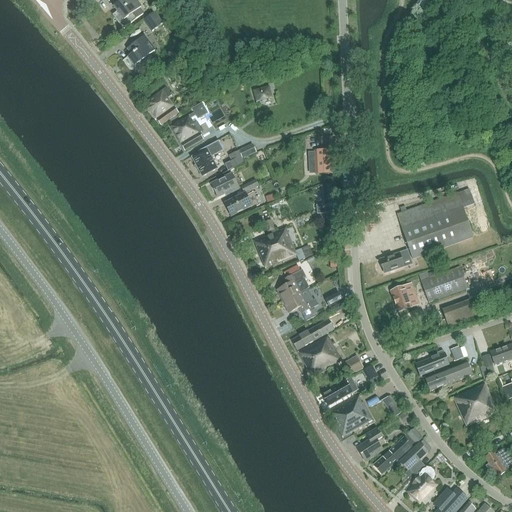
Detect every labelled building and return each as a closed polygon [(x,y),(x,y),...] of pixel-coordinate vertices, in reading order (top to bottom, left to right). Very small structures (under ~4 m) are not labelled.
[(123,30),(143,15),(138,9),(141,7),(134,0),(120,0),(113,6),(120,15),(115,19),(123,30)] [(142,22),(150,34),(162,25),(154,13),(142,22)] [(133,76),(153,61),(149,56),(155,52),(144,37),(128,49),(132,55),(123,62),(133,76)] [(161,126),(178,113),(167,98),(171,95),(166,88),(144,104),(161,126)] [(252,92),(255,104),(272,100),(269,88),(252,92)] [(189,116),(170,127),(185,151),(203,140),(199,133),(202,131),(197,122),(193,124),(189,116)] [(202,177),(216,170),(210,158),(224,151),(218,141),(198,152),(199,156),(193,159),(202,177)] [(243,159),(256,154),(252,145),(239,151),(243,159)] [(315,152),(309,153),(309,164),(315,163),(316,175),(332,174),(331,150),(315,151),(315,152)] [(230,170),(244,163),(238,151),(230,155),(231,155),(229,156),(232,162),(227,164),(230,170)] [(230,193),(239,188),(240,188),(233,174),(211,185),(217,197),(229,191),(230,193)] [(243,194),(245,193),(245,194),(258,187),(255,181),(240,188),(243,194)] [(324,205),(316,206),(317,214),(325,214),(334,213),(331,185),(322,186),(324,205)] [(414,261),(473,239),(463,210),(474,206),(468,190),(457,194),(397,216),(414,261)] [(245,193),(243,194),(225,202),(231,215),(251,206),(251,207),(258,204),(253,192),(246,195),(245,194),(245,193)] [(273,195),(266,198),(268,204),(275,201),(273,195)] [(271,221),(264,224),(268,233),(274,230),(271,221)] [(295,252),(285,229),(259,240),(258,238),(253,240),(265,269),(296,256),(299,262),(315,255),(314,251),(311,252),(308,247),(295,252)] [(384,275),(404,268),(399,254),(379,261),(384,275)] [(467,289),(459,268),(430,279),(428,273),(419,276),(421,282),(429,303),(467,289)] [(289,284),(277,290),(283,302),(301,293),(307,289),(309,289),(305,280),(306,279),(302,271),(300,272),(286,279),(289,284)] [(412,285),(391,292),(399,312),(419,305),(412,285)] [(301,293),(283,302),(289,314),(301,307),(304,313),(318,306),(315,300),(313,301),(307,289),(301,293)] [(338,293),(325,300),(329,308),(342,302),(338,293)] [(449,329),(477,319),(470,301),(443,311),(449,329)] [(345,302),(339,305),(342,310),(348,307),(345,302)] [(334,330),(346,323),(343,318),(331,325),(329,320),(292,342),(297,351),(334,330)] [(313,378),(342,360),(328,336),(298,353),(313,378)] [(495,367),(511,360),(511,347),(511,345),(490,353),(495,367)] [(452,353),(455,362),(463,358),(460,350),(458,347),(451,350),(452,353)] [(421,377),(449,365),(444,353),(416,365),(421,377)] [(352,376),(364,369),(361,364),(356,356),(344,363),(352,376)] [(431,393),(472,376),(467,362),(425,379),(431,393)] [(495,374),(492,367),(487,369),(489,376),(495,374)] [(368,383),(377,378),(371,368),(363,373),(368,383)] [(505,369),(496,372),(498,378),(507,375),(505,369)] [(511,381),(510,382),(511,385),(503,388),(508,400),(511,398),(511,381)] [(328,407),(352,393),(346,382),(322,396),(328,407)] [(466,428),(491,417),(490,415),(497,412),(485,384),(453,398),(466,428)] [(362,404),(359,398),(360,398),(358,396),(329,412),(343,438),(367,424),(366,423),(372,420),(363,403),(362,404)] [(404,414),(400,417),(405,424),(410,421),(405,414),(404,414)] [(365,461),(383,450),(378,441),(383,438),(377,429),(367,436),(370,441),(358,449),(365,461)] [(423,439),(414,429),(407,435),(403,438),(404,438),(374,466),(382,475),(412,447),(411,446),(414,443),(416,445),(423,439)] [(408,472),(429,453),(420,444),(399,463),(408,472)] [(494,450),(484,457),(489,464),(486,466),(489,470),(510,455),(505,448),(496,454),(494,450)] [(511,458),(510,455),(489,470),(491,472),(493,471),(498,478),(508,471),(507,470),(511,467),(511,458)] [(419,502),(435,486),(431,482),(433,482),(434,479),(434,477),(433,473),(430,470),(426,469),(422,471),(419,475),(419,480),(413,485),(415,488),(410,493),(419,502)] [(443,494),(434,504),(439,509),(436,511),(456,511),(468,499),(457,489),(448,498),(443,494)]
